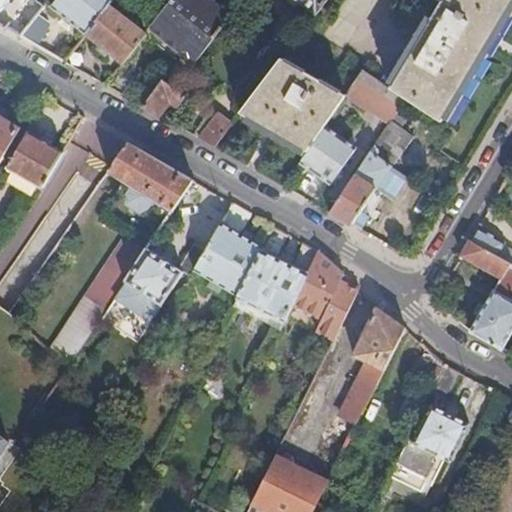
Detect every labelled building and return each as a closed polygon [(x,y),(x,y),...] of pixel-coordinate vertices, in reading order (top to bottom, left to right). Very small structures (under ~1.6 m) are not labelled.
[(0,0),(0,11),(8,0),(0,0)] [(21,37),(38,15),(45,6),(36,0),(27,0),(5,28),(21,37)] [(57,0),(52,7),(86,35),(109,5),(113,0),(57,0)] [(173,0),(149,30),(193,65),(233,14),(215,0),(173,0)] [(295,0),(315,15),(326,0),(295,0)] [(511,0),(444,0),(391,90),(406,100),(443,124),(511,1),(511,0)] [(122,64),(146,35),(109,5),(86,35),(122,64)] [(21,37),(33,44),(49,23),(38,15),(21,37)] [(326,128),(345,98),(281,59),(239,114),(307,155),(326,128)] [(358,79),(362,81),(401,107),(406,100),(391,90),(363,72),(358,79)] [(169,102),(178,109),(186,97),(174,89),(162,80),(142,107),(159,116),(169,102)] [(401,107),(362,81),(350,99),(390,125),(392,122),(401,107)] [(0,102),(9,89),(0,82),(0,163),(22,127),(0,113),(0,102)] [(213,148),(231,125),(218,115),(199,140),(213,148)] [(392,122),(390,125),(331,215),(351,227),(377,189),(392,199),(407,178),(392,168),(414,136),(392,122)] [(307,155),(300,166),(331,187),(356,148),(326,128),(307,155)] [(8,173),(41,193),(45,186),(64,153),(29,132),(8,168),(10,169),(8,173)] [(155,200),(173,211),(194,180),(162,162),(130,144),(111,172),(133,186),(129,194),(128,203),(141,211),(149,208),(155,200)] [(235,204),(208,252),(197,272),(241,297),(265,248),(242,234),(253,214),(235,204)] [(236,307),(281,330),(287,318),(320,252),(304,244),(293,265),(279,258),(290,236),(276,227),(265,248),(241,297),(236,307)] [(498,257),(504,246),(506,243),(478,227),(470,241),(498,257)] [(127,235),(50,349),(71,367),(126,283),(148,249),(127,235)] [(503,348),(511,332),(511,264),(498,257),(470,241),(461,256),(501,278),(472,329),(503,348)] [(181,270),(148,249),(126,283),(164,307),(186,274),(193,278),(197,272),(208,252),(196,245),(181,270)] [(511,261),(511,250),(504,246),(498,257),(511,264),(511,261)] [(320,252),(287,318),(315,332),(333,298),(339,301),(347,285),(342,282),(345,275),(338,269),(320,252)] [(355,355),(369,362),(385,370),(406,328),(381,310),(379,309),(355,355)] [(413,369),(438,382),(447,364),(446,363),(425,345),(413,369)] [(385,370),(369,362),(342,415),(358,423),(385,370)] [(447,364),(438,382),(433,393),(444,399),(446,399),(448,397),(462,372),(447,364)] [(500,421),(511,398),(501,392),(489,416),(500,421)] [(414,442),(410,439),(391,476),(422,493),(429,479),(434,482),(445,459),(452,462),(471,424),(433,405),(414,442)] [(278,456),(249,511),(313,511),(349,441),(334,433),(313,473),(278,456)] [(0,485),(2,484),(0,482),(0,476),(5,469),(0,465),(0,458),(11,442),(0,434),(0,485)] [(244,511),(251,497),(237,490),(229,508),(237,511),(244,511)]
